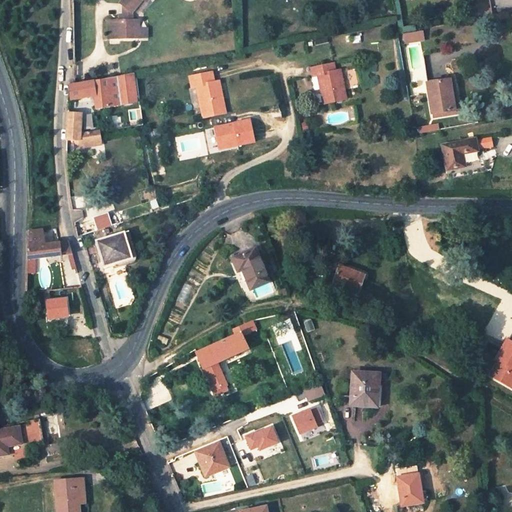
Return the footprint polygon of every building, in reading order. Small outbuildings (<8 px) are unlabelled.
[(151,0),(126,0),(122,5),(125,8),(125,17),(118,17),(118,21),(108,21),(109,39),(138,38),(137,21),(132,21),(132,15),(143,1),(148,5),(151,0)] [(403,44),(422,41),(420,31),(401,35),(403,44)] [(333,63),(312,68),(313,76),(318,75),(324,103),(346,99),(339,70),(335,71),(333,63)] [(213,72),(191,78),(193,88),(196,87),(204,118),(227,113),(219,82),(215,83),(213,72)] [(69,92),(70,97),(93,96),(96,109),(136,100),(132,73),(117,75),(117,73),(103,76),(103,79),(75,84),(68,85),(69,92)] [(453,109),(430,112),(431,117),(459,113),(453,78),(448,79),(453,109)] [(448,79),(426,83),(430,112),(453,109),(448,79)] [(81,112),(68,112),(68,135),(68,139),(73,139),(80,138),(80,135),(81,112)] [(255,143),(250,121),(215,128),(219,150),(255,143)] [(80,138),(73,139),(74,143),(80,142),(80,145),(91,143),(91,141),(102,140),(101,131),(80,135),(80,138)] [(446,168),(464,165),(462,151),(476,148),(474,139),(442,145),(446,168)] [(462,151),(464,165),(478,162),(476,148),(462,151)] [(96,216),(100,229),(114,226),(111,212),(96,216)] [(72,253),(68,240),(42,242),(41,230),(26,231),(26,243),(27,258),(36,257),(68,254),(72,253)] [(129,232),(96,242),(104,266),(137,256),(129,232)] [(257,247),(233,257),(240,270),(246,268),(255,287),(272,280),(257,247)] [(72,253),(68,254),(73,268),(76,267),(72,253)] [(36,257),(27,258),(27,273),(36,274),(36,257)] [(339,265),(332,282),(359,292),(365,275),(339,265)] [(264,342),(254,320),(233,328),(236,335),(196,352),(213,391),(225,385),(216,363),(264,342)] [(503,368),(499,365),(492,377),(511,387),(511,341),(509,340),(498,359),(501,360),(506,363),(503,368)] [(383,375),(359,373),(356,405),(382,407),(383,375)] [(325,396),(321,386),(299,394),(301,401),(307,398),(309,402),(325,396)] [(311,412),(294,418),(300,436),(318,430),(317,428),(324,425),(319,411),(312,414),(311,412)] [(41,422),(31,424),(34,442),(35,448),(45,446),(41,422)] [(20,426),(23,444),(34,442),(31,424),(20,426)] [(20,426),(0,428),(0,454),(10,453),(9,446),(23,444),(20,426)] [(277,444),(272,429),(254,435),(253,434),(246,437),(251,450),(258,447),(260,451),(277,444)] [(217,443),(195,452),(206,477),(228,467),(217,443)] [(419,474),(397,476),(401,505),(423,503),(419,474)] [(86,503),(84,478),(55,480),(57,511),(78,511),(78,503),(86,503)]
